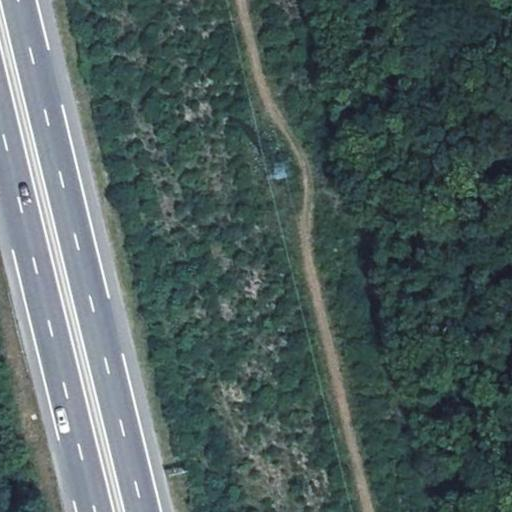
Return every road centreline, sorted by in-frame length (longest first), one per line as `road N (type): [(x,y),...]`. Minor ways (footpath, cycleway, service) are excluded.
road 1 (motorway): [(140,511),(18,0)]
road 2 (motorway): [(0,118),(94,511)]
